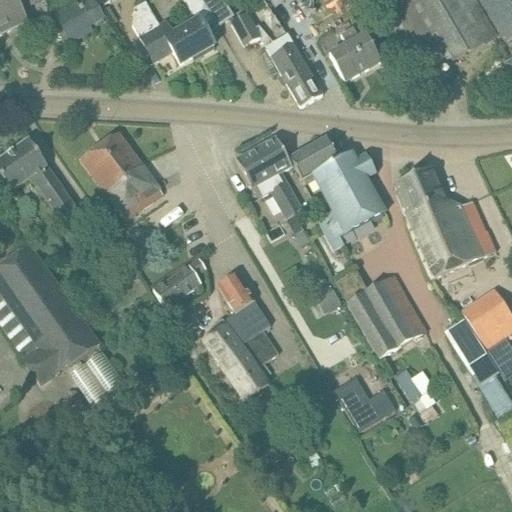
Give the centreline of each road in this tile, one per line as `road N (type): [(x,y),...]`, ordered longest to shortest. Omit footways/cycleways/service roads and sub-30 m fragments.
road 1 (tertiary): [(188,113),(427,137),(511,133)]
road 2 (tertiary): [(0,104),(188,113)]
road 3 (residential): [(188,113),(209,193),(133,235)]
